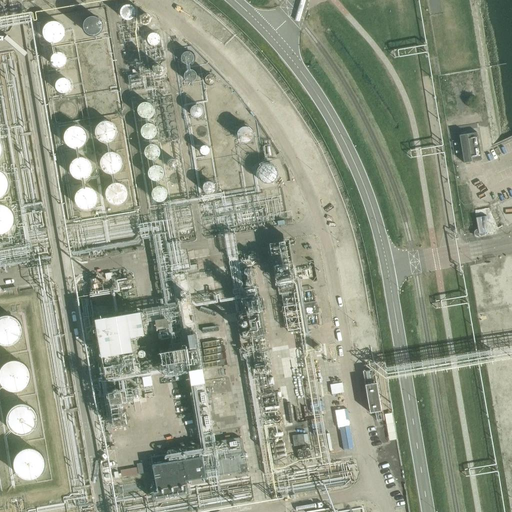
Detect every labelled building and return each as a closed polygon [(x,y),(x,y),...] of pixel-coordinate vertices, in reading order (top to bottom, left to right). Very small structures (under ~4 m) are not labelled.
[(136,8),(136,7),(135,4),(133,1),(131,0),(122,0),(121,1),(119,4),(118,7),(119,11),(121,13),(123,15),(126,16),(130,16),(133,14),(135,11),(136,8)] [(104,19),(103,15),(102,12),(100,10),(98,9),(94,8),(91,9),(87,10),(86,12),(85,14),(84,15),(83,18),(84,22),(86,25),(88,27),(89,28),(93,29),(97,28),(100,26),(101,25),(103,23),(104,21),(104,19)] [(64,26),(64,25),(64,23),(63,21),(61,18),(59,17),(58,16),(54,16),(51,17),(48,19),(47,20),(46,22),(46,23),(45,26),(46,29),(47,31),(49,32),(52,34),(56,35),(59,34),(62,32),(63,29),(64,26)] [(144,41),(144,40),(143,38),(142,36),(140,34),(138,34),(135,34),(133,35),(131,37),(131,40),(131,43),(132,45),(134,46),(137,47),(140,46),(141,45),(143,43),(144,41)] [(193,56),(193,55),(193,53),(191,50),(189,49),(187,48),(184,49),(182,50),(180,53),(180,55),(180,58),(181,60),(183,61),(186,62),(188,62),(191,61),(193,58),(193,56)] [(146,57),(145,54),(144,52),(142,50),(139,49),(136,50),(134,51),(132,54),(131,56),(132,59),(133,61),(134,63),(136,63),(138,64),(141,64),(143,62),(145,60),(146,57)] [(67,59),(67,58),(66,55),(65,53),(62,51),(59,50),(56,50),(54,51),(53,52),(51,54),(50,58),(50,61),(52,64),(54,66),(56,67),(58,67),(61,66),(64,65),(66,62),(67,59)] [(148,73),(147,70),(145,68),(143,67),(140,67),(138,67),(136,69),(135,71),(135,73),(135,76),(136,77),(138,79),(141,80),(143,79),(145,78),(147,76),(148,73)] [(197,75),(197,74),(196,72),(195,70),(193,68),(191,68),(188,68),(186,69),(184,72),(184,74),(184,77),(185,79),(187,80),(190,81),(193,80),(195,79),(196,77),(197,75)] [(71,84),(71,81),(69,78),(67,76),(64,76),(61,76),(59,77),(58,78),(56,80),(55,83),(56,87),(57,89),(59,91),(60,91),(63,92),(66,91),(68,91),(69,89),(71,87),(71,84)] [(151,89),(151,86),(149,84),(146,82),(143,82),(141,82),(138,84),(137,87),(137,89),(137,92),(139,95),(141,96),(144,97),(147,96),(149,95),(151,92),(151,89)] [(154,109),(153,106),(152,103),(150,102),(149,101),(146,101),(143,101),(141,102),(140,103),(138,105),(137,109),(138,112),(140,115),(142,117),(145,117),(148,117),(150,116),(151,115),(153,113),(154,109)] [(203,110),(203,107),(202,105),(200,104),(198,103),(194,103),(193,104),(191,106),(190,109),(191,112),(192,114),(194,115),(196,116),(199,116),(201,115),(203,113),(203,110)] [(118,130),(117,126),(116,124),(115,122),(113,121),(111,120),(109,119),(106,119),(104,119),(102,120),(98,122),(97,124),(96,126),(95,130),(96,134),(97,136),(98,138),(100,140),(102,141),(106,141),(110,141),(111,140),(114,139),(117,135),(117,133),(118,130)] [(157,130),(156,127),(155,125),(154,124),(152,123),(150,122),(147,123),(144,124),(143,127),(142,129),(142,132),(144,135),(146,137),(149,137),(152,137),(155,136),(156,133),(157,130)] [(87,136),(87,135),(87,133),(86,131),(85,129),(84,127),(82,125),(80,124),(78,123),(75,123),(73,123),(71,124),(68,125),(66,127),(65,128),(64,131),(63,133),(63,135),(63,139),(64,141),(66,143),(67,145),(69,146),(72,147),(74,148),(76,148),(79,147),(83,145),(85,143),(86,141),(87,138),(87,136)] [(252,133),(251,130),(250,127),(248,126),(245,125),(242,126),(240,127),(238,130),(237,132),(238,135),(239,138),(241,139),(245,140),(247,139),(250,138),(251,136),(252,133)] [(463,163),(481,160),(476,133),(459,136),(463,163)] [(160,149),(159,146),(158,143),(156,142),(153,141),(150,142),(147,143),(145,146),(145,148),(145,151),(147,154),(149,156),(152,156),(155,156),(157,154),(159,152),(160,149)] [(255,153),(256,152),(255,149),(253,147),(252,145),(250,144),(247,144),(244,144),(242,145),(241,147),(239,149),(239,152),(239,156),(241,158),(243,160),(246,161),(250,160),(253,159),(255,156),(255,153)] [(123,161),(123,159),(122,157),(121,155),(120,153),(118,151),(116,150),(112,149),(110,149),(108,150),(105,151),(104,152),(102,154),(101,156),(100,158),(100,160),(100,165),(101,166),(103,168),(104,170),(107,171),(110,172),(114,172),(116,171),(119,170),(121,168),(122,166),(123,163),(123,161)] [(91,170),(91,167),(90,165),(88,162),(86,160),(84,159),(80,158),(78,158),(75,159),(72,160),(71,161),(69,163),(68,165),(68,167),(67,170),(68,174),(69,176),(71,178),(73,179),(75,180),(77,181),(79,181),(81,181),(84,180),(87,178),(89,177),(90,174),(91,172),(91,170)] [(164,172),(164,171),(163,168),(161,166),(159,164),(156,163),(152,164),(150,166),(148,168),(148,171),(148,174),(149,176),(152,178),(155,179),(158,179),(159,178),(161,177),(163,175),(164,172)] [(276,173),(276,171),(276,169),(274,166),(271,164),(268,163),(264,163),(262,164),(260,166),(258,169),(258,170),(257,173),(258,176),(259,177),(260,179),(263,181),(266,182),(270,182),(272,181),(273,180),(275,178),(276,177),(276,173)] [(129,193),(129,191),(129,188),(126,185),(123,182),(121,181),(118,180),(116,180),(113,181),(110,182),(109,184),(107,186),(106,188),(105,192),(105,195),(106,197),(107,199),(108,201),(110,203),(112,204),(116,205),(118,205),(121,204),(123,203),(126,202),(127,199),(128,198),(129,196),(129,193)] [(477,237),(478,237),(485,236),(486,236),(486,235),(487,235),(487,234),(495,232),(495,230),(511,222),(511,201),(489,212),(484,180),(470,183),(478,230),(476,231),(475,231),(475,232),(474,233),(474,234),(474,235),(475,236),(475,237),(476,237),(477,237)] [(169,193),(169,192),(168,189),(166,187),(164,185),(161,184),(158,185),(155,187),(153,189),(153,192),(153,195),(155,198),(158,200),(160,200),(163,200),(166,198),(168,196),(169,193)] [(96,200),(95,196),(94,194),(93,192),(90,190),(88,189),(86,189),(83,189),(81,189),(80,190),(77,192),(75,195),(74,197),(74,199),(74,203),(75,206),(77,207),(78,208),(80,210),(84,211),(87,211),(89,210),(92,208),(95,205),(95,203),(96,200)] [(0,233),(4,233),(14,223),(13,211),(4,203),(0,203),(0,233)] [(237,298),(249,363),(268,359),(255,295),(237,298)] [(141,312),(95,319),(101,357),(132,352),(130,337),(144,335),(141,312)] [(0,313),(0,342),(12,343),(22,332),(21,320),(12,313),(1,313),(0,313)] [(185,349),(160,352),(161,364),(186,360),(185,349)] [(1,367),(0,372),(0,380),(8,390),(20,391),(30,380),(29,368),(21,361),(9,361),(1,367)] [(378,400),(380,411),(392,409),(385,368),(367,371),(372,401),(378,400)] [(8,410),(5,421),(14,433),(27,433),(37,423),(36,411),(27,403),(15,403),(8,410)] [(341,411),(346,446),(352,445),(347,410),(341,411)] [(16,454),(13,465),(22,477),(35,477),(45,467),(43,455),(35,447),(23,447),(16,454)] [(206,478),(206,476),(234,472),(234,474),(240,472),(239,465),(246,464),(244,449),(230,452),(203,457),(153,465),(157,493),(188,488),(186,481),(206,478)] [(138,468),(122,469),(122,476),(139,475),(138,468)]
